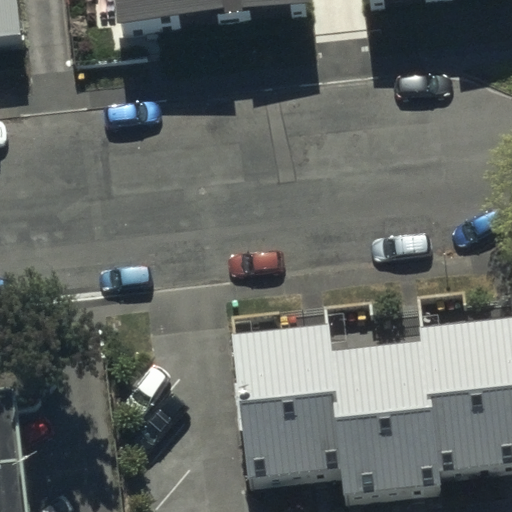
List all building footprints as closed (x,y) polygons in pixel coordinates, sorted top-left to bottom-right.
[(0,0),(0,44),(28,41),(22,0),(0,0)] [(121,0),(125,30),(309,10),(308,0),(363,0),(365,13),(481,0),(121,0)] [(511,324),(431,332),(432,342),(445,479),(511,472),(511,324)] [(333,328),(237,338),(252,489),(348,480),(334,352),(333,328)] [(432,342),(334,352),(348,480),(350,505),(448,494),(445,479),(432,342)] [(37,511),(24,392),(0,394),(0,511),(37,511)]
